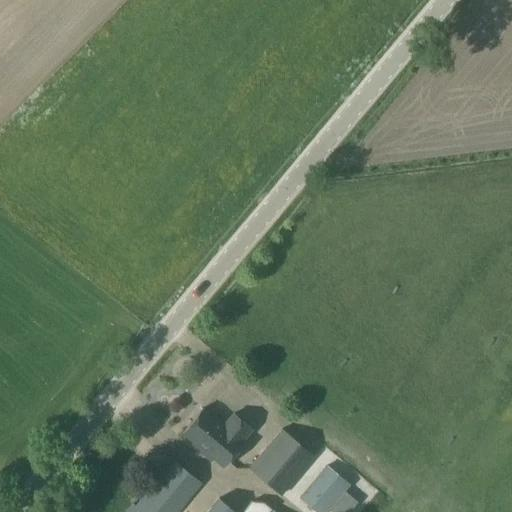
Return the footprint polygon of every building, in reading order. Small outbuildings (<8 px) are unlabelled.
[(195,443),(193,445),(212,461),(214,459),(223,466),(244,441),(243,440),(250,430),(232,415),(223,425),(203,408),(183,433),(195,443)] [(281,496),(314,456),(281,428),(248,468),(281,496)] [(123,511),(177,511),(202,483),(172,459),(135,505),(131,503),(123,511)] [(326,465),(298,497),(315,511),(325,511),(349,485),(326,465)] [(249,502),(240,511),(234,511),(218,497),(205,511),(275,511),(262,501),(256,508),(249,502)]
